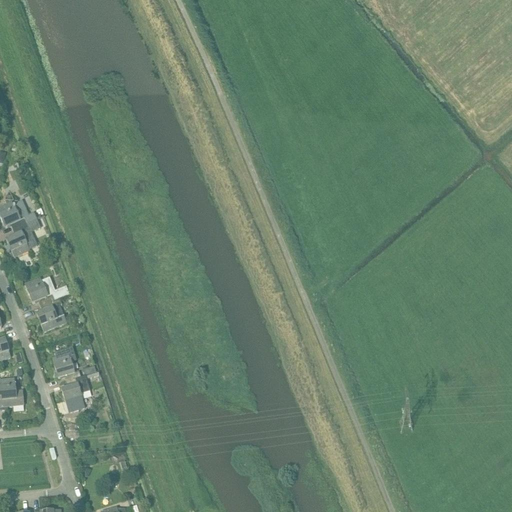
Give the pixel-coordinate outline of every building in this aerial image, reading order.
[(11,150),(8,159),(14,161),(18,153),(11,150)] [(10,226),(13,232),(36,221),(33,214),(29,216),(22,202),(13,206),(12,204),(0,209),(0,217),(5,229),(10,226)] [(36,221),(13,232),(15,237),(6,241),(14,259),(29,252),(29,251),(37,247),(31,234),(40,230),(36,221)] [(38,302),(40,308),(59,300),(69,296),(66,288),(55,293),(49,279),(41,282),(40,280),(25,286),(32,304),(38,302)] [(59,300),(40,308),(42,313),(37,315),(44,333),(66,324),(59,307),(62,306),(59,300)] [(0,362),(11,359),(5,340),(0,341),(0,362)] [(64,378),(66,383),(80,379),(79,373),(74,375),(68,356),(62,358),(53,361),(58,379),(64,378)] [(90,378),(93,387),(100,385),(97,376),(90,378)] [(80,379),(66,383),(67,389),(62,391),(67,409),(83,405),(80,395),(90,392),(85,378),(80,379)] [(0,411),(1,412),(1,409),(24,406),(23,393),(16,393),(14,381),(5,382),(0,382),(0,411)] [(91,471),(85,469),(82,476),(86,478),(88,477),(91,471)]
